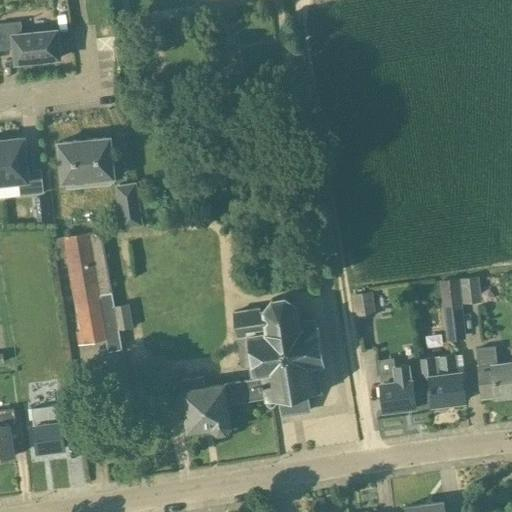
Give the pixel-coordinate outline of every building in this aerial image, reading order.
[(21,22),(0,24),(0,50),(15,49),(16,63),(60,58),(57,30),(22,34),(21,22)] [(62,183),(68,182),(68,187),(109,183),(108,178),(114,177),(110,137),(58,142),(62,183)] [(24,138),(0,140),(0,159),(2,183),(18,182),(20,196),(43,193),(41,169),(27,171),(24,138)] [(117,186),(123,227),(141,224),(135,184),(117,186)] [(121,350),(118,330),(114,307),(113,307),(100,232),(55,240),(58,258),(68,257),(81,332),(78,333),(80,344),(108,339),(110,352),(121,350)] [(167,246),(139,294),(200,330),(228,283),(167,246)] [(463,304),(482,302),(479,276),(460,278),(463,304)] [(447,342),(466,340),(459,278),(440,280),(447,342)] [(352,294),(356,319),(376,316),(373,291),(352,294)] [(261,376),(262,379),(265,399),(265,401),(266,401),(267,405),(270,408),(274,407),(276,404),(275,400),(279,400),(282,416),(311,412),(308,395),(321,393),(317,366),(319,366),(319,369),(321,370),(323,370),(325,368),(324,365),(325,365),(319,327),(317,327),(315,319),(302,321),(303,329),(302,329),(302,328),(301,328),(297,306),(286,298),(271,300),(263,312),(262,312),(261,308),(234,313),(242,368),(253,366),(254,377),(261,376)] [(129,304),(114,307),(118,330),(134,327),(129,304)] [(511,362),(498,364),(496,346),(476,348),(483,398),(496,397),(496,398),(511,395),(511,362)] [(467,401),(463,372),(464,372),(462,354),(455,355),(455,353),(418,358),(420,378),(429,377),(432,406),(467,401)] [(413,380),(412,380),(410,363),(393,365),(394,372),(379,374),(384,412),(416,408),(413,380)] [(67,370),(50,373),(54,398),(71,395),(67,370)] [(229,405),(265,399),(262,379),(226,385),(226,384),(205,386),(204,376),(181,379),(182,390),(181,390),(187,432),(211,429),(218,435),(227,433),(232,426),(229,405)] [(44,391),(29,393),(38,453),(66,449),(62,422),(49,423),(44,391)] [(0,458),(14,456),(10,428),(16,427),(14,408),(0,409),(0,458)] [(407,511),(445,511),(444,501),(406,506),(407,511)]
